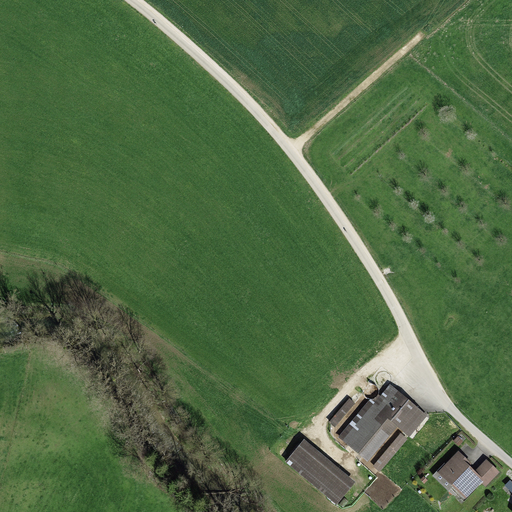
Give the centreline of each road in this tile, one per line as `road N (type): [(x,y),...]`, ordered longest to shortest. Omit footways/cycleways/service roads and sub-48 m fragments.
road 1 (unclassified): [(131,0),(292,149),(404,326)]
road 2 (residential): [(511,465),(445,404),(404,326)]
road 3 (track): [(422,33),(292,149)]
